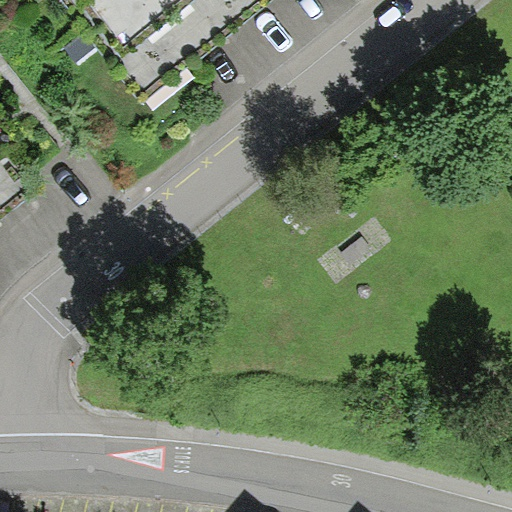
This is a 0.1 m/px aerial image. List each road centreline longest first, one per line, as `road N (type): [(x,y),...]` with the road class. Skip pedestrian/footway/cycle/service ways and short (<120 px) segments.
road 1 (residential): [(422,0),(154,207),(47,306),(31,389),(33,456)]
road 2 (residential): [(344,511),(33,456)]
